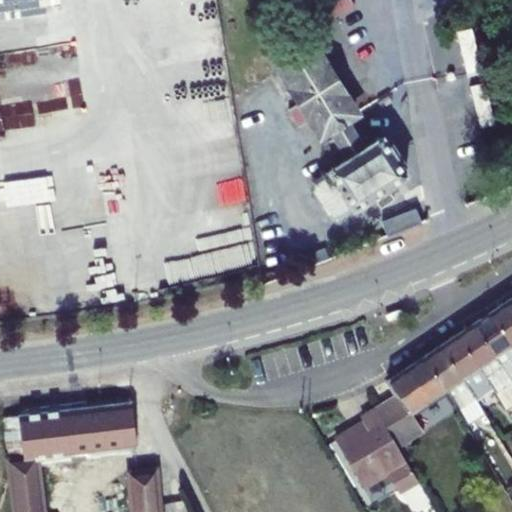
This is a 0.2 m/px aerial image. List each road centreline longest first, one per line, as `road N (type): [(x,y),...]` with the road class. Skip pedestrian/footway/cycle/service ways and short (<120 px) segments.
road 1 (residential): [(130,346),(210,394),(277,393),(386,353),(511,269)]
road 2 (tertiary): [(130,346),(300,304),(511,220)]
road 3 (track): [(205,511),(130,346)]
road 4 (tertiary): [(0,363),(130,346)]
